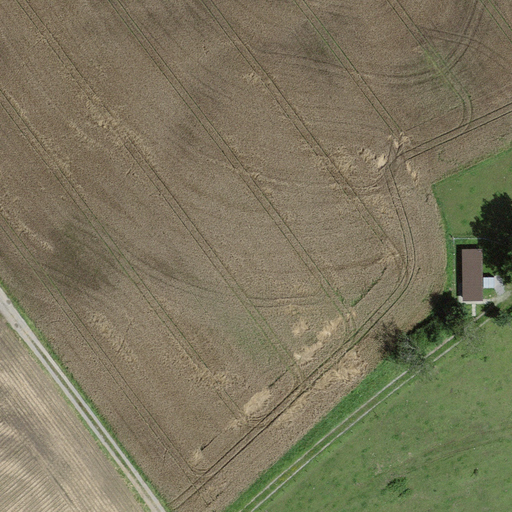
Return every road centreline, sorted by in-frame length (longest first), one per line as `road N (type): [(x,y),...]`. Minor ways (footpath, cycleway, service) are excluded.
road 1 (track): [(241,511),(490,302)]
road 2 (track): [(157,511),(0,302)]
